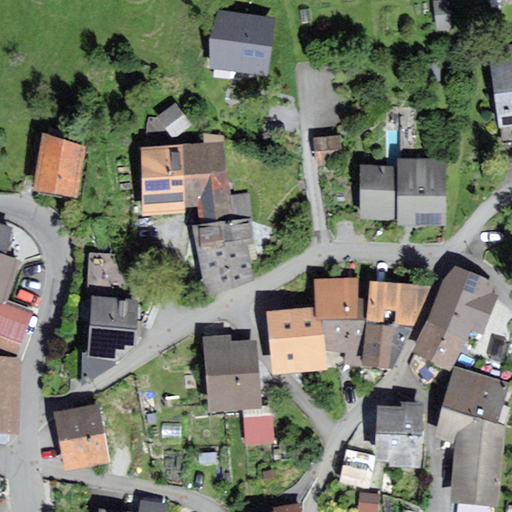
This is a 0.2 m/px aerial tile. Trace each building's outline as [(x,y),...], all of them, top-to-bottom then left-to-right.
[(275,20),(223,12),(214,65),(266,73),(275,20)] [(511,46),(492,49),(502,123),(511,121),(511,46)] [(192,125),(176,104),(158,118),(175,139),(192,125)] [(44,136),(34,188),(76,196),(85,143),(44,136)] [(338,138),(317,139),(318,162),(339,161),(338,138)] [(219,215),(232,215),(247,214),(247,195),(226,195),(225,145),(145,147),(147,212),(186,211),(185,206),(201,206),(201,216),(219,215)] [(447,227),(448,160),(399,159),(399,167),(363,166),(362,219),(401,220),(401,227),(447,227)] [(208,291),(254,280),(246,244),(253,243),(248,217),(199,228),(203,245),(198,246),(208,291)] [(114,276),(114,246),(91,246),(90,276),(114,276)] [(0,308),(2,301),(17,258),(0,252),(0,308)] [(493,285),(455,268),(417,350),(453,367),(471,326),(481,330),(496,298),(488,295),(493,285)] [(356,279),(318,280),(319,316),(357,315),(356,279)] [(369,320),(413,324),(427,287),(373,281),(369,320)] [(116,361),(133,342),(137,301),(94,297),(89,359),(116,361)] [(0,308),(0,347),(17,353),(31,311),(2,301),(0,308)] [(307,311),(273,313),(275,340),(322,337),(321,322),(308,323),(307,311)] [(361,321),(328,321),(328,348),(362,348),(361,321)] [(366,362),(391,364),(411,328),(369,324),(366,362)] [(228,343),(227,337),(207,339),(213,409),(260,405),(255,341),(228,343)] [(276,368),(324,365),(322,337),(275,340),(276,368)] [(18,363),(0,361),(0,434),(12,435),(18,363)] [(437,435),(454,440),(460,423),(472,427),(476,415),(496,422),(508,384),(459,368),(437,435)] [(137,392),(139,403),(100,410),(109,459),(110,463),(164,453),(163,449),(151,390),(137,392)] [(421,467),(424,403),(403,402),(403,406),(381,405),(378,465),(421,467)] [(63,468),(109,459),(100,410),(99,407),(53,416),(63,468)] [(272,444),(270,411),(242,412),(243,445),(272,444)] [(497,503),(504,424),(496,422),(476,415),(472,427),(460,423),(454,497),(453,500),(497,503)] [(378,511),(380,498),(360,495),(358,511),(378,511)] [(162,511),(163,504),(139,502),(137,511),(162,511)]
